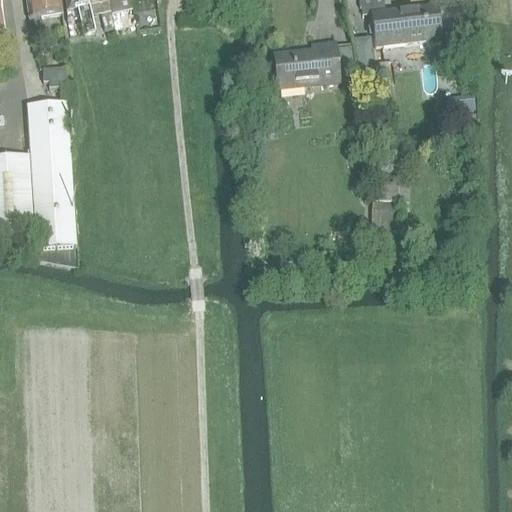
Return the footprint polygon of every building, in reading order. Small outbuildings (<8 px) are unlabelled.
[(26,0),(32,40),(43,38),(41,21),(62,17),(59,0),(26,0)] [(92,19),(89,9),(86,0),(65,0),(68,13),(77,11),(83,36),(95,34),(91,19),(92,19)] [(112,17),(109,3),(108,0),(86,0),(89,9),(92,19),(101,17),(105,33),(115,31),(112,17)] [(108,0),(109,3),(112,17),(133,12),(129,0),(108,0)] [(383,0),(358,0),(360,11),(362,11),(363,19),(371,18),(375,51),(426,45),(427,49),(430,51),(438,50),(441,48),(441,43),(442,43),(438,8),(386,14),(383,0)] [(275,59),(279,93),(339,86),(334,47),(313,49),(313,55),(275,59)] [(420,88),(436,88),(436,62),(420,62),(420,88)] [(68,91),(66,71),(43,72),(43,86),(49,85),(49,91),(68,91)] [(31,159),(0,161),(0,241),(36,239),(36,251),(76,249),(67,107),(27,109),(31,159)]
